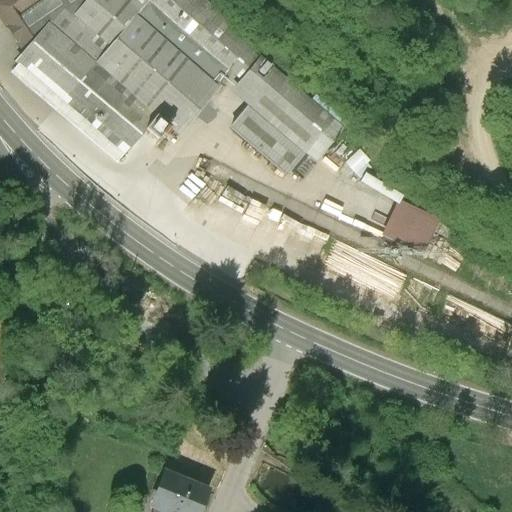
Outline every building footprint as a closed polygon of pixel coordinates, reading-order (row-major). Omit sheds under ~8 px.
[(0,0),(0,14),(23,47),(46,21),(50,23),(62,9),(70,15),(84,0),(0,0)] [(84,0),(70,15),(108,46),(135,15),(215,84),(230,66),(247,77),(262,60),(204,0),(84,0)] [(46,21),(14,61),(122,152),(154,114),(94,62),(108,46),(70,15),(62,9),(50,23),(46,21)] [(94,62),(154,114),(178,135),(219,87),(215,84),(135,15),(108,46),(94,62)] [(247,77),(234,93),(251,107),(233,128),(285,173),(304,151),(316,161),(343,129),(262,60),(247,77)] [(359,178),(356,183),(393,201),(377,235),(421,256),(440,217),(359,178)] [(224,185),(212,204),(230,215),(242,196),(224,185)] [(197,511),(206,491),(162,474),(147,511),(150,511),(197,511)]
